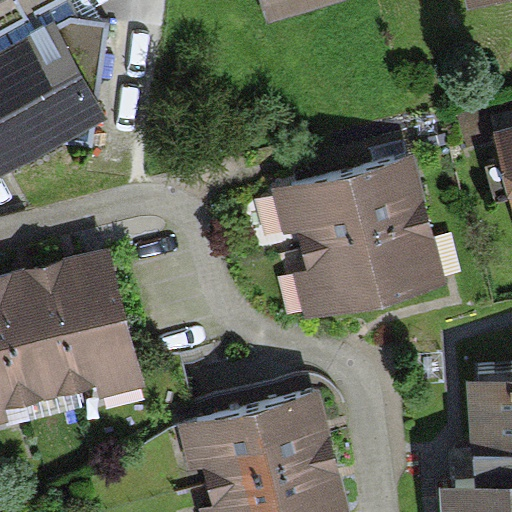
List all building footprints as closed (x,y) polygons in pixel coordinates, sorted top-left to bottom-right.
[(0,0),(0,28),(52,0),(0,0)] [(266,0),(270,12),(315,0),(266,0)] [(0,165),(110,107),(98,85),(108,15),(71,10),(59,16),(56,9),(0,39),(0,165)] [(511,122),(499,125),(511,181),(511,122)] [(415,145),(273,181),(306,311),(448,275),(415,145)] [(115,235),(0,264),(0,413),(151,375),(115,235)] [(511,511),(511,361),(468,365),(474,461),(439,463),(442,511),(511,511)] [(339,511),(351,509),(317,384),(177,421),(200,511),(339,511)]
